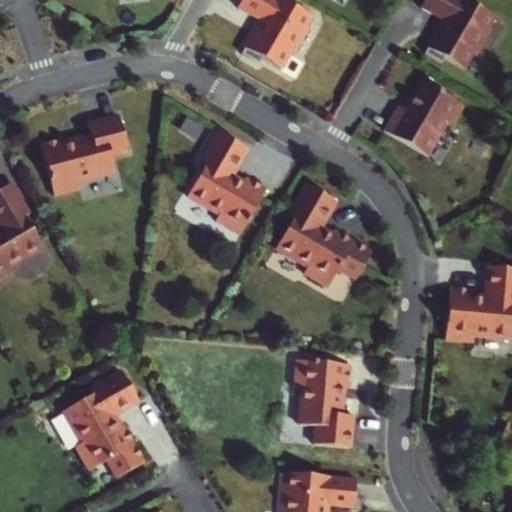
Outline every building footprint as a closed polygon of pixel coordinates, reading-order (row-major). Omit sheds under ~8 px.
[(283,0),(241,0),(237,8),(261,21),(241,54),(259,64),(262,59),(280,69),(291,51),(295,54),(309,29),(305,27),(311,16),(283,0)] [(462,0),(424,0),(419,8),(442,22),(423,55),(440,65),(443,60),(461,71),(472,53),(476,55),(491,31),(487,28),(493,18),(462,0)] [(398,105),(383,130),(427,156),(446,122),(452,125),(465,105),(421,80),(404,109),(398,105)] [(41,144),(54,195),(81,188),(79,181),(115,172),(111,156),(129,151),(119,116),(89,124),(92,137),(65,144),(64,138),(41,144)] [(249,218),(267,188),(246,177),(242,183),(231,177),(247,151),(217,134),(200,164),(204,167),(186,197),(218,216),(214,222),(239,236),(247,222),(248,223),(250,219),(249,218)] [(293,218),(275,249),(307,267),(304,273),(328,287),(339,269),(356,279),(372,251),(334,229),(331,234),(321,228),(336,202),(306,185),(289,216),(293,218)] [(0,282),(15,274),(11,268),(43,250),(26,219),(30,217),(13,186),(0,192),(0,282)] [(446,326),(445,342),(473,345),(473,338),(510,341),(511,318),(511,269),(488,268),(485,298),(472,297),(473,289),(450,287),(446,322),(445,321),(445,326),(446,326)] [(350,365),(297,361),(295,389),(302,389),(299,426),(315,428),(314,446),(350,449),(352,418),(339,416),(342,389),(347,389),(350,365)] [(82,443),(76,447),(90,471),(108,461),(117,478),(146,462),(124,423),(119,426),(113,416),(139,401),(123,372),(92,389),(94,394),(64,411),(82,443)] [(356,479),(288,473),(287,484),(282,484),(279,511),(325,511),(327,506),(353,509),(356,479)]
